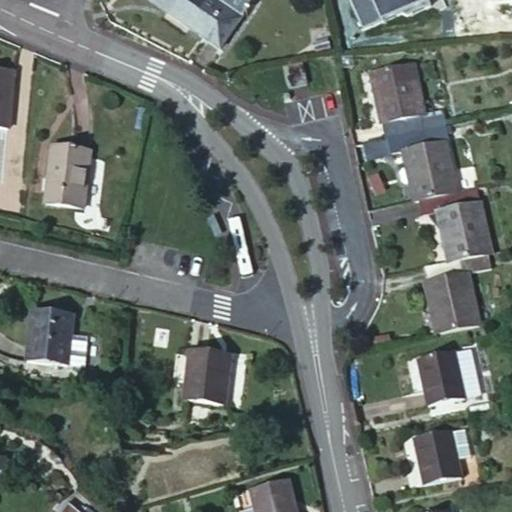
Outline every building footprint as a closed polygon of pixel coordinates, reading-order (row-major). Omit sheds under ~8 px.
[(147,0),(220,49),(253,1),(252,0),(147,0)] [(284,68),(288,89),(306,85),(302,64),(284,68)] [(387,140),(445,127),(442,112),(423,116),(412,66),(371,74),(376,97),(382,95),(384,105),(378,106),(382,125),(384,125),(387,140)] [(0,71),(0,129),(8,130),(13,73),(0,71)] [(420,202),(458,193),(447,142),(448,142),(445,127),(387,140),(390,155),(403,152),(407,169),(411,183),(415,203),(420,202)] [(53,149),(45,204),(83,210),(91,154),(53,149)] [(411,183),(407,169),(403,170),(399,174),(401,182),(406,184),(411,183)] [(490,255),(476,189),(458,193),(420,202),(424,217),(438,214),(449,264),(489,255),(490,255)] [(425,284),(430,303),(435,302),(437,312),(432,313),(437,335),(479,326),(467,275),(492,270),(489,255),(449,264),(425,269),(428,284),(425,284)] [(73,316),(32,311),(27,361),(84,368),(88,338),(70,336),(73,316)] [(454,355),(460,384),(476,381),(470,351),(454,355)] [(225,405),(231,358),(190,353),(183,400),(225,405)] [(419,363),(429,407),(464,399),(460,384),(454,355),(419,363)] [(460,384),(464,399),(480,396),(476,381),(460,384)] [(464,431),(451,435),(456,461),(470,458),(464,431)] [(415,443),(418,457),(421,471),(425,486),(425,487),(461,478),(456,461),(451,435),(415,443)] [(425,486),(421,471),(407,474),(410,489),(425,486)] [(295,511),(289,484),(251,493),(255,511),(295,511)] [(78,511),(69,503),(61,511),(78,511)]
